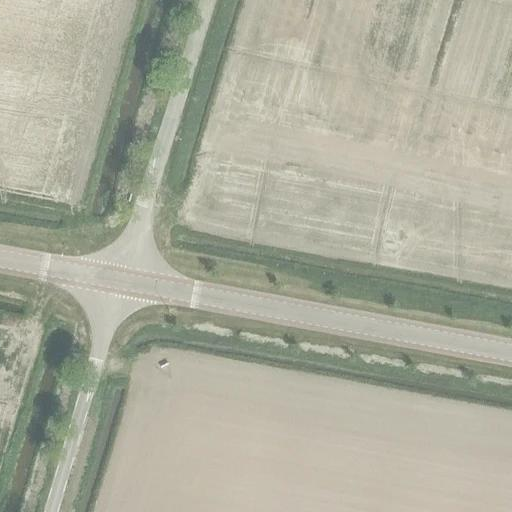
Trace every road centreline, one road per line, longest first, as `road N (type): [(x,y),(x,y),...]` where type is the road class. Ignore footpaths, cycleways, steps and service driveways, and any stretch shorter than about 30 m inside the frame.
road 1 (secondary): [(511,352),(118,276)]
road 2 (unclassified): [(118,276),(201,0)]
road 3 (unclassified): [(47,511),(118,276)]
